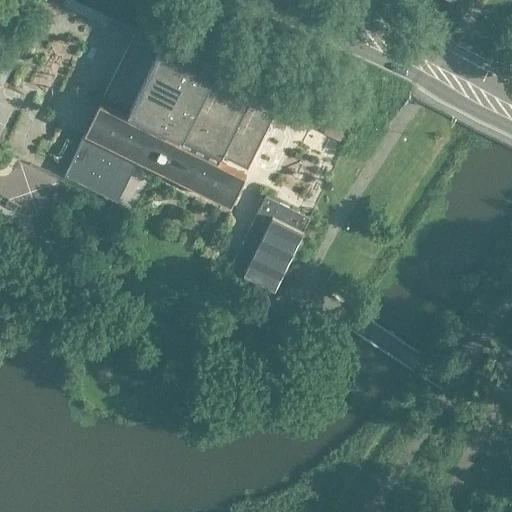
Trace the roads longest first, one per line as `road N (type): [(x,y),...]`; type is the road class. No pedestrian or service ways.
road 1 (secondary): [(245,0),(511,124)]
road 2 (secondary): [(511,91),(326,0)]
